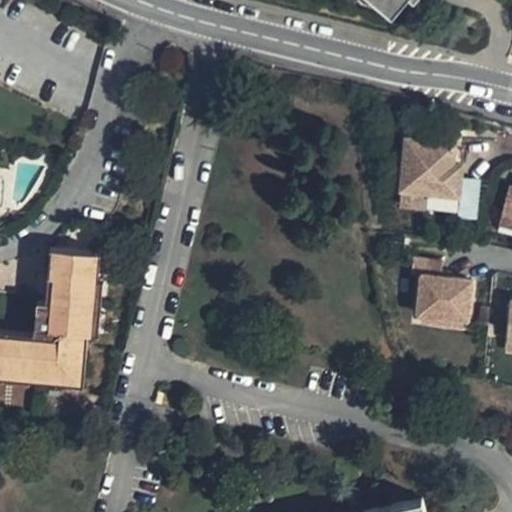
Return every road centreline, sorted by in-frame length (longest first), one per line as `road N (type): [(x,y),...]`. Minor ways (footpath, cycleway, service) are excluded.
road 1 (tertiary): [(136,0),(395,71),(511,90)]
road 2 (unknown): [(133,0),(79,205),(13,263),(0,264)]
